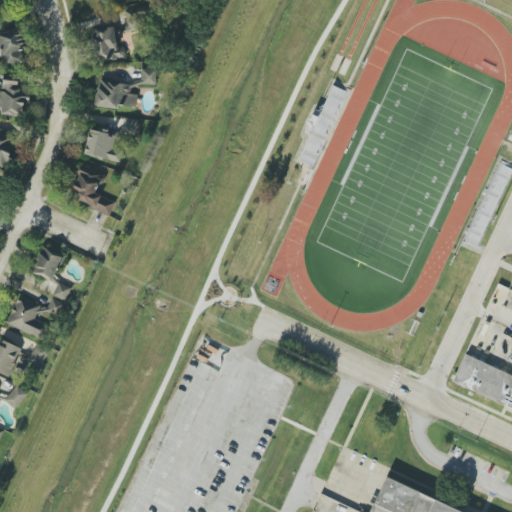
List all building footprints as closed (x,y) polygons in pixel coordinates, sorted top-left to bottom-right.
[(150,28),(147,3),(125,6),(127,30),(150,28)] [(0,64),(24,63),(21,27),(0,28),(0,64)] [(125,59),(124,46),(115,46),(114,28),(92,28),(93,60),(125,59)] [(156,86),(155,68),(139,69),(140,87),(156,86)] [(0,113),(20,116),(22,101),(28,102),(29,93),(19,91),(21,82),(0,79),(0,113)] [(135,109),(137,93),(133,93),(134,84),(97,81),(95,105),(135,109)] [(301,156),(322,110),(337,118),(315,163),(301,156)] [(83,155),(117,161),(122,136),(135,138),(139,120),(121,117),(118,132),(89,126),(83,155)] [(7,132),(0,130),(0,164),(6,166),(12,141),(5,140),(7,132)] [(95,195),(103,175),(79,165),(69,190),(78,194),(75,201),(109,215),(115,202),(95,195)] [(71,288),(53,279),(64,257),(43,247),(31,271),(57,284),(51,295),(64,301),(71,288)] [(6,323),(40,339),(48,321),(55,324),(64,304),(51,298),(47,309),(18,296),(6,323)] [(21,348),(0,339),(0,373),(9,377),(21,348)] [(27,361),(40,367),(49,349),(36,343),(27,361)] [(4,401),(15,410),(27,394),(16,385),(4,401)] [(458,511),(385,478),(368,511),(458,511)]
